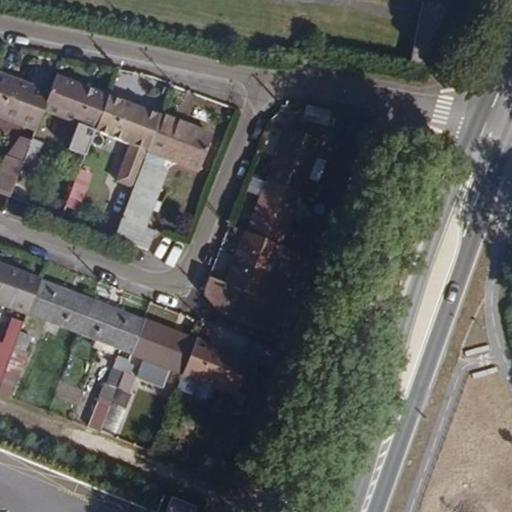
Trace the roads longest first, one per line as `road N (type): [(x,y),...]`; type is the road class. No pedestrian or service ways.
road 1 (primary): [(477,123),(432,241),(351,511)]
road 2 (primary): [(375,511),(503,130)]
road 3 (residential): [(260,83),(0,26)]
road 4 (residential): [(477,123),(304,83),(260,83)]
road 5 (residential): [(0,224),(156,282),(179,279),(194,256)]
road 6 (residential): [(194,256),(260,83)]
